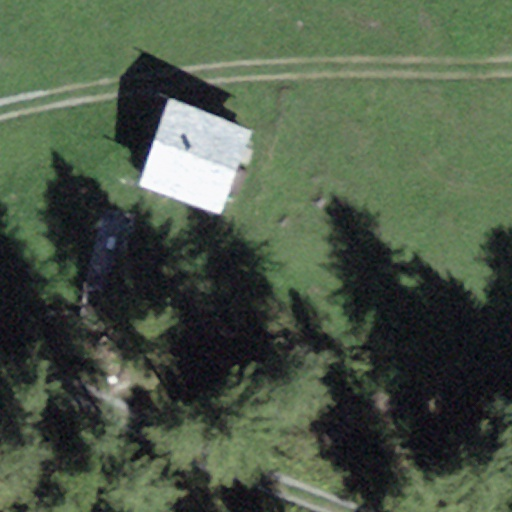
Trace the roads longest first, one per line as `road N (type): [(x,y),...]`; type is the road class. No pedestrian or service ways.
road 1 (track): [(0,121),(111,97),(511,82)]
road 2 (track): [(0,370),(53,376),(154,433),(336,511)]
